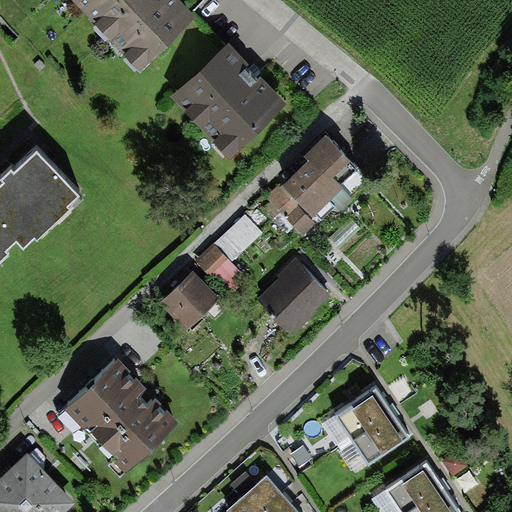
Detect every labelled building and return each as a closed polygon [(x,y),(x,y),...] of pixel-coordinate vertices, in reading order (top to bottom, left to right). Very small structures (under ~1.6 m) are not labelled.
[(198,1),(196,0),(85,0),(83,2),(140,59),(198,1)] [(286,95),(229,33),(170,87),(229,152),(247,135),(244,133),(286,95)] [(310,150),(285,175),(322,212),(336,198),(343,206),(376,173),(328,124),(306,146),(310,150)] [(5,173),(0,177),(0,213),(17,232),(24,240),(81,188),(38,143),(16,164),(13,161),(2,170),(5,173)] [(279,182),(267,194),(305,233),(318,221),(279,182)] [(0,247),(17,232),(0,213),(0,247)] [(216,240),(196,258),(228,294),(248,277),(216,240)] [(319,306),(316,303),(331,290),(300,255),(283,271),(285,273),(261,294),(293,330),(319,306)] [(195,264),(161,296),(187,324),(221,292),(195,264)] [(119,351),(66,402),(125,464),(179,413),(119,351)] [(336,408),(355,434),(394,406),(376,380),(336,408)] [(355,434),(371,457),(410,430),(394,406),(355,434)] [(303,443),(292,450),(299,461),(310,454),(303,443)] [(28,444),(0,471),(0,511),(71,511),(66,507),(78,496),(28,444)] [(387,483),(403,508),(444,481),(427,456),(387,483)] [(224,511),(266,511),(288,493),(266,468),(228,503),(231,506),(224,511)] [(403,508),(406,511),(448,511),(459,505),(444,481),(403,508)] [(305,511),(288,493),(266,511),(305,511)]
